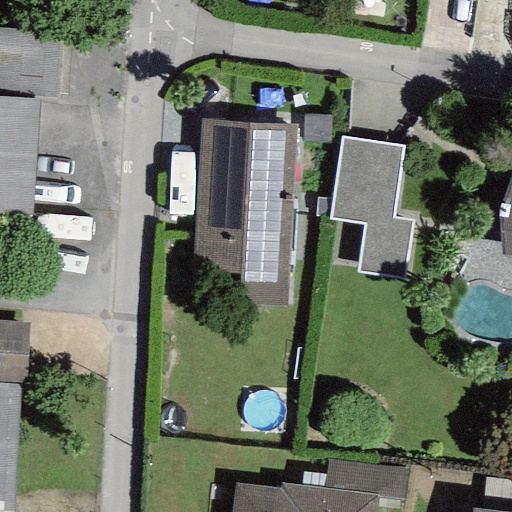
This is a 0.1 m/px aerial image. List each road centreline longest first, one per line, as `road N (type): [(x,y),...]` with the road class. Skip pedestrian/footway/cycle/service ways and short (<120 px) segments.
road 1 (residential): [(114,511),(146,21)]
road 2 (residential): [(511,79),(146,21)]
